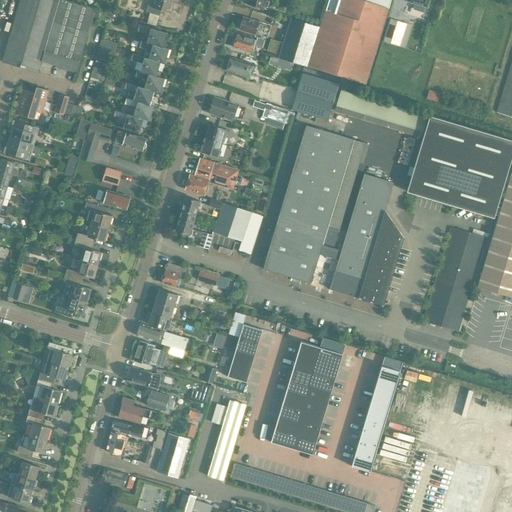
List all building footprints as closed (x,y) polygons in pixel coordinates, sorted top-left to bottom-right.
[(20,0),(2,62),(37,72),(41,61),(53,19),(59,0),(20,0)] [(59,0),(53,19),(41,61),(76,71),(95,9),(63,0),(59,0)] [(173,2),(164,0),(153,0),(152,4),(148,3),(145,12),(159,16),(161,10),(170,13),(173,2)] [(268,1),(265,0),(248,0),(247,4),(263,9),(264,7),(266,8),(268,1)] [(309,67),(365,84),(387,10),(389,0),(329,0),(326,11),(309,67)] [(407,0),(407,1),(415,4),(414,9),(423,12),(424,7),(427,7),(429,0),(407,0)] [(95,27),(100,11),(95,9),(90,26),(95,27)] [(255,34),(259,22),(243,17),(239,29),(255,34)] [(291,19),(279,57),(306,65),(317,27),(291,19)] [(390,19),(383,41),(384,42),(397,46),(404,23),(390,19)] [(140,41),(168,49),(162,47),(166,33),(138,25),(137,31),(142,33),(140,41)] [(233,40),(231,44),(233,47),(250,52),(252,45),(254,45),(262,48),(265,40),(257,38),(256,40),(237,34),(235,38),(233,40)] [(100,44),(115,49),(117,44),(101,39),(100,44)] [(132,54),(164,63),(168,49),(140,41),(139,41),(140,41),(139,47),(144,49),(142,56),(132,53),(132,54)] [(115,49),(100,44),(98,49),(99,49),(96,59),(106,62),(109,52),(114,54),(115,49)] [(164,63),(132,54),(130,60),(135,62),(133,70),(164,79),(156,76),(160,63),(164,64),(164,63)] [(302,73),(305,66),(282,59),(271,56),(268,63),(257,99),(327,120),(338,84),(302,73)] [(253,71),(255,65),(230,58),(228,63),(226,64),(225,68),(226,69),(226,71),(236,74),(237,76),(240,77),(243,76),(248,78),(251,70),(253,71)] [(511,117),(511,64),(498,113),(511,117)] [(92,72),(107,77),(108,72),(93,67),(92,72)] [(164,79),(133,70),(136,71),(134,77),(140,78),(137,86),(125,82),(125,83),(160,93),(164,79)] [(107,77),(92,72),(90,78),(105,82),(107,77)] [(160,93),(125,83),(123,89),(129,90),(127,98),(126,97),(125,98),(149,105),(153,92),(160,94),(160,93)] [(42,113),(48,91),(36,87),(34,93),(22,90),(15,114),(34,119),(36,112),(42,113)] [(437,102),(439,95),(440,93),(429,90),(427,99),(437,102)] [(68,96),(65,95),(60,94),(54,112),(63,114),(68,96)] [(99,105),(100,100),(85,96),(84,101),(99,105)] [(125,98),(124,104),(135,107),(133,116),(149,121),(153,106),(149,105),(125,98)] [(215,98),(209,113),(232,121),(237,105),(215,98)] [(254,100),(252,106),(264,110),(262,115),(266,116),(270,105),(254,100)] [(73,105),(70,115),(75,116),(78,106),(73,105)] [(78,106),(75,116),(80,118),(83,108),(78,106)] [(149,121),(115,110),(113,116),(118,118),(116,127),(138,133),(142,119),(149,121)] [(501,208),(497,206),(511,155),(511,140),(429,116),(406,192),(416,195),(493,218),(494,214),(498,216),(501,208)] [(81,119),(75,137),(84,140),(90,121),(81,119)] [(10,137),(34,145),(39,129),(13,121),(11,128),(13,128),(10,137)] [(91,123),(83,147),(96,151),(99,139),(108,142),(112,129),(91,123)] [(206,139),(222,144),(224,137),(228,138),(230,131),(226,130),(210,125),(206,139)] [(322,245),(354,139),(305,125),(263,269),(311,283),(319,255),(322,245)] [(55,131),(45,128),(44,133),(54,136),(55,131)] [(145,139),(126,133),(118,131),(114,142),(123,145),(122,145),(142,151),(142,150),(145,149),(146,145),(144,142),(145,139)] [(34,145),(10,137),(7,147),(5,146),(3,153),(29,161),(34,145)] [(222,144),(206,139),(201,152),(218,157),(219,152),(223,153),(225,145),(222,144)] [(119,147),(114,146),(111,156),(116,157),(119,147)] [(69,157),(64,173),(72,175),(77,160),(69,157)] [(1,159),(0,162),(0,171),(10,175),(25,179),(26,174),(12,170),(14,163),(1,159)] [(214,178),(212,183),(232,189),(234,184),(240,186),(243,177),(237,175),(238,170),(200,159),(195,177),(202,179),(202,177),(206,178),(207,176),(214,178)] [(369,173),(387,179),(391,167),(372,161),(369,173)] [(106,167),(102,181),(117,186),(121,172),(106,167)] [(511,297),(511,170),(501,208),(498,216),(477,287),(511,297)] [(0,171),(0,184),(7,187),(8,182),(10,175),(0,171)] [(330,289),(359,297),(383,304),(403,238),(385,210),(393,183),(364,174),(341,251),(338,261),(330,289)] [(195,177),(190,176),(188,182),(186,182),(185,185),(187,186),(186,189),(204,194),(208,182),(212,183),(214,178),(207,176),(206,178),(202,177),(202,179),(195,177)] [(41,190),(37,201),(47,204),(50,193),(41,190)] [(129,198),(104,190),(101,201),(126,209),(129,198)] [(182,210),(195,214),(197,207),(199,207),(201,202),(185,197),(182,210)] [(259,197),(255,212),(263,214),(267,199),(259,197)] [(210,199),(208,206),(219,210),(213,232),(241,241),(238,251),(250,254),(261,220),(263,216),(262,216),(210,199)] [(86,222),(91,224),(108,229),(112,216),(101,213),(103,207),(86,202),(84,209),(89,210),(86,222)] [(195,214),(182,210),(179,221),(192,224),(195,214)] [(0,223),(10,226),(12,221),(0,217),(0,223)] [(191,236),(193,230),(190,229),(192,224),(179,221),(176,231),(191,236)] [(75,239),(93,244),(94,239),(104,242),(108,229),(91,224),(87,236),(77,233),(75,239)] [(487,238),(451,227),(424,316),(423,321),(459,332),(487,238)] [(193,230),(191,236),(200,238),(202,232),(193,229),(193,230)] [(203,232),(199,246),(208,249),(213,235),(203,232)] [(80,260),(97,265),(101,253),(91,250),(93,244),(75,239),(74,245),(84,248),(80,260)] [(341,251),(322,245),(319,255),(338,261),(341,251)] [(65,276),(82,281),(84,275),(94,278),(97,265),(80,260),(77,273),(67,270),(65,276)] [(183,279),(186,268),(168,263),(164,274),(162,276),(162,278),(163,281),(162,282),(175,286),(178,278),(183,279)] [(219,275),(200,269),(197,280),(216,286),(219,275)] [(70,297),(87,302),(90,289),(80,286),(82,281),(65,276),(63,282),(73,285),(70,297)] [(227,296),(227,299),(227,300),(228,300),(228,301),(229,302),(230,302),(231,302),(232,302),(233,303),(235,303),(236,302),(236,301),(237,299),(237,298),(237,297),(236,297),(236,296),(235,295),(235,294),(234,294),(234,293),(234,292),(234,293),(234,292),(235,292),(237,291),(238,290),(239,290),(239,289),(239,287),(240,285),(240,284),(235,282),(234,283),(234,284),(233,286),(233,287),(233,288),(232,291),(233,292),(232,292),(231,292),(229,292),(229,293),(228,294),(228,295),(227,296)] [(21,301),(25,287),(17,284),(13,299),(21,301)] [(156,301),(173,306),(177,295),(160,289),(156,301)] [(87,302),(70,297),(66,309),(56,306),(54,313),(71,318),(73,312),(83,315),(87,302)] [(152,312),(169,318),(173,306),(156,301),(152,312)] [(169,318),(152,312),(148,324),(165,330),(169,318)] [(215,321),(213,326),(225,330),(227,325),(215,321)] [(182,357),(187,338),(140,323),(136,335),(164,344),(162,351),(182,357)] [(243,324),(227,377),(246,382),(262,330),(243,324)] [(158,356),(160,350),(154,348),(155,346),(139,341),(133,361),(149,365),(149,363),(155,365),(157,359),(159,360),(160,356),(158,356)] [(300,341),(270,442),(312,454),(343,354),(300,341)] [(47,361),(68,367),(72,355),(60,351),(62,346),(49,342),(47,348),(50,349),(47,361)] [(381,366),(351,466),(370,472),(400,371),(402,362),(384,357),(381,366)] [(38,379),(51,383),(53,377),(64,380),(68,367),(47,361),(43,373),(40,372),(38,379)] [(131,367),(128,380),(157,389),(159,382),(157,381),(157,374),(151,374),(150,373),(131,367)] [(36,398),(57,404),(61,391),(50,388),(51,383),(38,379),(36,385),(40,386),(36,398)] [(192,396),(191,397),(192,397),(192,398),(193,398),(194,398),(195,399),(198,400),(199,400),(200,400),(203,401),(204,401),(205,402),(206,402),(207,401),(207,400),(207,399),(207,398),(208,396),(209,395),(209,394),(209,393),(210,391),(211,388),(211,387),(210,387),(208,386),(206,386),(205,385),(204,386),(203,386),(202,389),(201,391),(201,392),(199,392),(198,391),(197,391),(196,391),(195,390),(194,390),(194,391),(193,393),(192,395),(192,396)] [(155,407),(159,392),(150,390),(150,391),(147,390),(144,403),(147,405),(155,407)] [(159,392),(155,407),(164,410),(169,395),(159,392)] [(148,418),(150,410),(133,405),(135,400),(123,397),(120,408),(118,417),(140,423),(142,416),(148,418)] [(28,415),(41,419),(42,413),(53,416),(57,404),(36,398),(33,410),(29,409),(28,415)] [(207,476),(223,480),(245,404),(230,400),(207,476)] [(221,425),(227,407),(216,404),(211,422),(221,425)] [(197,421),(200,413),(190,410),(188,418),(197,421)] [(26,434),(47,440),(50,428),(39,425),(41,419),(28,415),(26,421),(29,422),(26,434)] [(114,420),(111,429),(129,434),(141,437),(144,425),(132,422),(131,424),(114,420)] [(120,455),(125,435),(111,431),(106,451),(120,455)] [(164,450),(189,457),(190,453),(184,451),(188,438),(169,433),(164,450)] [(47,440),(26,434),(22,446),(19,445),(17,452),(30,456),(32,450),(43,453),(47,440)] [(189,457),(164,450),(158,471),(177,477),(181,462),(187,463),(189,457)] [(14,472),(36,479),(39,467),(18,460),(14,472)] [(234,463),(230,477),(236,479),(241,465),(234,463)] [(241,465),(236,479),(243,481),(248,467),(241,465)] [(248,467),(243,481),(250,483),(254,469),(248,467)] [(131,489),(134,480),(131,479),(132,476),(104,468),(101,480),(131,489)] [(254,469),(250,483),(257,485),(261,471),(254,469)] [(261,471),(257,485),(263,487),(268,473),(261,471)] [(11,484),(32,491),(36,479),(14,472),(11,484)] [(268,473),(263,487),(270,489),(274,475),(268,473)] [(274,475),(270,489),(277,491),(281,477),(274,475)] [(281,477),(277,491),(283,493),(288,479),(281,477)] [(288,479),(283,493),(290,495),(294,481),(288,479)] [(294,481),(290,495),(297,497),(301,483),(294,481)] [(301,483),(297,497),(304,499),(308,485),(301,483)] [(32,491),(11,484),(7,497),(28,503),(32,491)] [(308,485),(304,499),(310,501),(315,487),(308,485)] [(315,487),(310,501),(317,503),(321,489),(315,487)] [(321,489),(317,503),(324,506),(328,491),(321,489)] [(328,491),(324,506),(330,508),(335,493),(328,491)] [(178,510),(186,511),(191,511),(193,508),(195,499),(196,497),(183,493),(178,510)] [(335,493),(330,508),(337,510),(341,495),(335,493)] [(341,495),(337,510),(344,511),(348,497),(341,495)] [(348,497),(344,511),(345,511),(350,511),(355,499),(348,497)] [(195,499),(193,508),(198,510),(201,501),(195,499)] [(355,499),(350,511),(358,511),(361,501),(355,499)] [(0,501),(0,510),(6,511),(15,511),(18,506),(0,501)] [(361,501),(358,511),(365,511),(368,503),(361,501)] [(368,503),(365,511),(372,511),(375,505),(368,503)]
